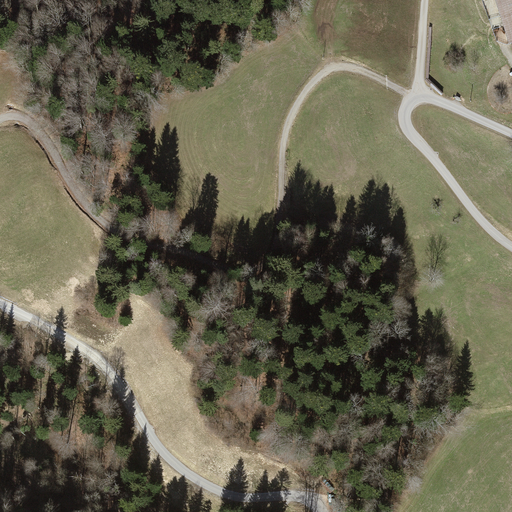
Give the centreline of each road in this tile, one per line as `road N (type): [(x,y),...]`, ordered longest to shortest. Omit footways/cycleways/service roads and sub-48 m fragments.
road 1 (track): [(414,98),(361,70),(334,66),(306,90),(284,136),(278,243),(271,260),(252,269),(117,232),(88,208),(33,127),(11,119),(0,125)]
road 2 (residential): [(321,511),(308,498),(230,494),(190,475),(162,451),(95,355),(0,303)]
road 3 (residential): [(511,134),(432,98),(414,98),(404,112),(406,128),(511,246)]
